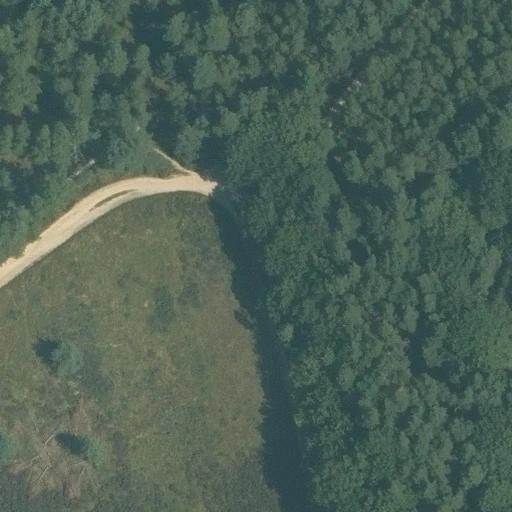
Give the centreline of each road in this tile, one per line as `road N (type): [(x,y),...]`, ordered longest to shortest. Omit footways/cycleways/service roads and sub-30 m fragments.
road 1 (track): [(320,511),(227,185)]
road 2 (track): [(366,511),(275,188)]
road 3 (track): [(275,188),(129,184),(0,268)]
road 4 (track): [(431,0),(275,188)]
road 5 (track): [(460,226),(467,302),(511,439)]
road 6 (track): [(275,188),(460,226)]
